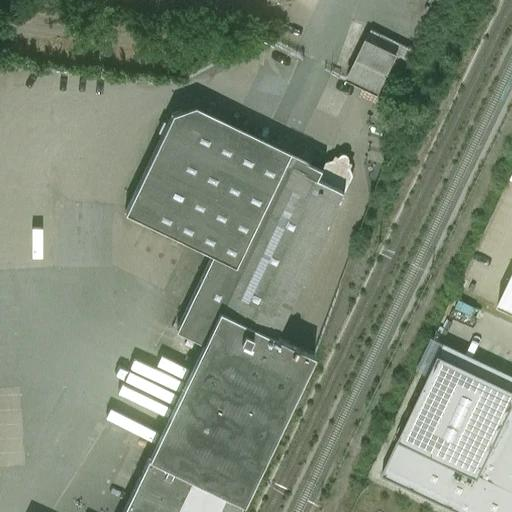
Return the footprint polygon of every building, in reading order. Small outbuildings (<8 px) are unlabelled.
[(395,50),(399,41),(369,28),(365,37),(395,50)] [(397,54),(367,39),(348,77),(379,92),(397,54)] [(397,54),(379,92),(391,98),(409,60),(397,54)] [(286,160),(182,110),(173,114),(125,212),(212,254),(176,330),(203,343),(219,311),(290,164),(286,162),(286,160)] [(342,157),(339,158),(337,157),(335,161),(330,162),(327,163),(320,178),(346,191),(353,175),(353,173),(352,173),(350,168),(352,164),(349,163),(349,160),(348,160),(342,157)] [(290,164),(219,311),(275,338),(275,337),(346,191),(320,178),(290,164)] [(511,275),(500,303),(511,308),(511,275)] [(203,344),(150,457),(193,478),(243,503),(314,355),(275,337),(275,338),(219,311),(203,343),(203,344)] [(511,511),(511,387),(438,353),(382,474),(464,511),(511,511)] [(150,457),(149,457),(123,511),(176,511),(193,478),(150,457)] [(238,511),(243,503),(193,478),(176,511),(238,511)]
